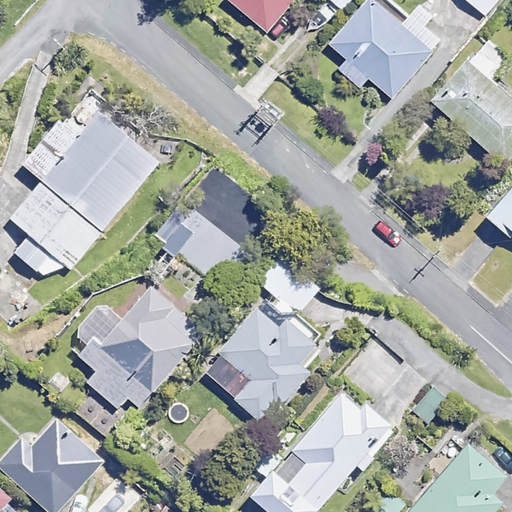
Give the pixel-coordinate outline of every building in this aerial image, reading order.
[(292,0),(232,0),(268,29),(292,0)] [(349,0),(326,0),(338,12),(349,0)] [(407,18),(387,0),(368,0),(329,45),(347,61),(339,69),(360,87),(370,76),(394,97),(443,42),(423,24),(432,14),(420,3),(407,18)] [(466,0),(483,16),(499,0),(466,0)] [(495,66),(476,49),(430,103),(504,166),(511,156),(511,99),(486,77),(495,66)] [(160,158),(96,108),(78,131),(59,115),(22,163),(43,179),(12,219),(32,234),(16,255),(39,272),(52,255),(73,271),(160,158)] [(511,182),(484,217),(511,240),(511,182)] [(193,233),(174,218),(157,239),(175,254),(193,233)] [(321,286),(280,253),(258,281),(268,290),(201,373),(235,400),(263,423),(307,370),(298,362),(322,334),(298,314),(321,286)] [(203,334),(148,286),(122,316),(106,302),(79,333),(90,343),(80,355),(96,369),(87,380),(120,409),(129,398),(139,406),(203,334)] [(390,422),(346,386),(292,450),(279,465),(274,461),(249,491),(273,511),(315,511),(356,463),(364,469),(375,456),(367,449),(390,422)] [(57,511),(104,461),(56,418),(32,445),(22,436),(0,461),(0,468),(48,511),(57,511)] [(394,493),(378,511),(491,511),(502,499),(491,490),(504,474),(467,443),(409,511),(400,511),(407,503),(394,493)] [(126,511),(134,504),(110,483),(84,511),(126,511)] [(0,511),(8,503),(12,499),(0,487),(0,511)] [(16,511),(8,503),(0,511),(16,511)]
